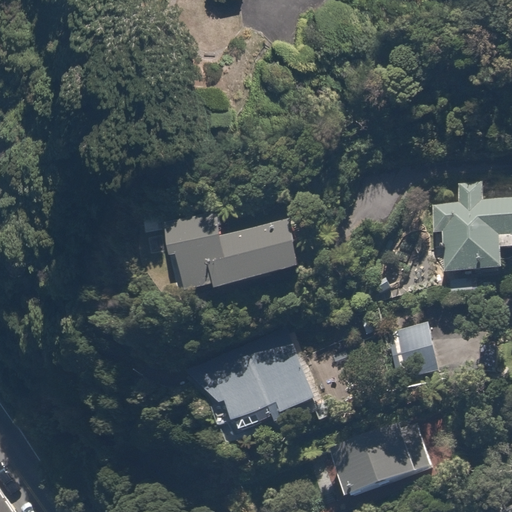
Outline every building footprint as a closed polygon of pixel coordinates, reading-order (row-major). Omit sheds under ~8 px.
[(511,231),(511,198),(483,198),(484,180),(458,179),(458,205),(434,204),(434,233),(443,233),(442,272),(501,273),(501,248),(511,248),(511,231)] [(163,285),(287,258),(276,207),(206,222),(201,198),(140,211),(147,247),(155,245),(163,285)] [(379,260),(363,273),(380,294),(396,281),(379,260)] [(213,394),(224,425),(309,396),(286,332),(179,370),(190,402),(213,394)] [(440,367),(430,332),(375,348),(385,383),(440,367)] [(430,459),(418,425),(394,434),(388,418),(319,441),(336,492),(430,459)]
